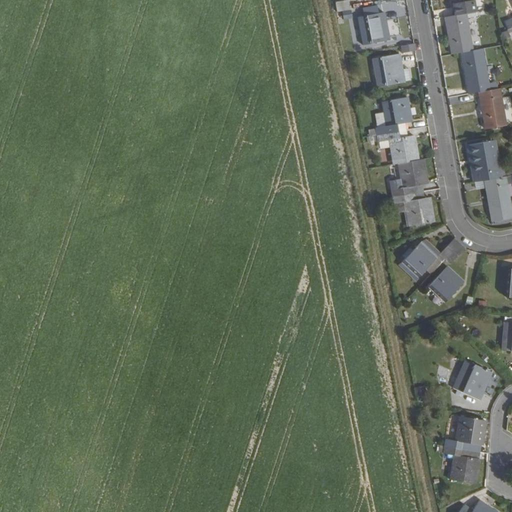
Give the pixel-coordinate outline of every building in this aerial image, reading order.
[(335,13),(349,10),(347,0),(345,0),(333,3),(335,13)] [(475,11),(473,0),(451,0),(454,15),(465,13),(475,11)] [(358,18),(363,46),(390,41),(385,13),(358,18)] [(472,50),(465,13),(454,15),(444,17),(451,54),(462,52),(472,50)] [(415,50),(414,43),(400,46),(401,53),(415,50)] [(488,80),(484,62),(482,48),(472,50),(462,52),(469,94),(479,92),(500,88),(498,79),(495,79),(488,80)] [(401,68),(399,55),(373,59),(378,87),(404,82),(401,68)] [(495,79),(492,61),(487,62),(484,62),(488,80),(495,79)] [(410,81),(407,67),(401,68),(404,82),(410,81)] [(506,126),(500,88),(479,92),(486,129),(506,126)] [(411,122),(407,98),(382,102),(387,127),(376,129),(377,135),(398,132),(397,125),(405,123),(411,122)] [(406,130),(405,123),(397,125),(398,132),(406,130)] [(407,138),(406,130),(398,132),(399,139),(407,138)] [(419,160),(414,136),(407,138),(399,139),(398,132),(377,135),(379,143),(390,141),(391,148),(394,165),(400,164),(419,160)] [(498,169),(492,135),(487,136),(493,170),(498,169)] [(493,170),(487,136),(467,139),(474,182),(484,180),(503,177),(501,169),(498,169),(493,170)] [(391,148),(390,141),(379,143),(380,150),(391,148)] [(429,183),(424,159),(419,160),(400,164),(404,187),(393,189),(394,197),(416,193),(415,185),(423,184),(429,183)] [(511,218),(511,217),(506,184),(511,183),(511,175),(505,176),(503,177),(484,180),(485,188),(491,222),(511,218)] [(485,188),(484,180),(474,182),(476,190),(485,188)] [(424,191),(423,184),(415,185),(416,193),(424,191)] [(425,199),(424,191),(416,193),(418,200),(425,199)] [(435,222),(431,198),(425,199),(418,200),(416,193),(394,197),(396,204),(406,202),(411,226),(435,222)] [(445,259),(458,244),(453,239),(439,254),(445,259)] [(439,254),(424,240),(419,243),(436,258),(439,254)] [(418,277),(436,258),(419,243),(402,263),(418,277)] [(451,264),(464,249),(458,244),(445,259),(451,264)] [(446,267),(428,286),(445,302),(463,282),(446,267)] [(511,322),(506,322),(503,350),(511,350),(511,322)] [(462,393),(459,400),(473,406),(476,399),(480,401),(492,373),(466,361),(454,389),(462,393)] [(425,386),(415,387),(416,397),(426,396),(425,386)] [(480,446),(484,421),(460,417),(455,441),(446,440),(445,447),(446,447),(465,450),(466,444),(480,446)] [(479,453),(480,446),(466,444),(465,450),(479,453)] [(474,485),(478,459),(463,457),(465,450),(446,447),(445,447),(443,455),(453,456),(449,481),(474,485)] [(478,459),(479,453),(465,450),(463,457),(478,459)] [(495,511),(480,501),(473,511),(463,506),(459,511),(495,511)]
